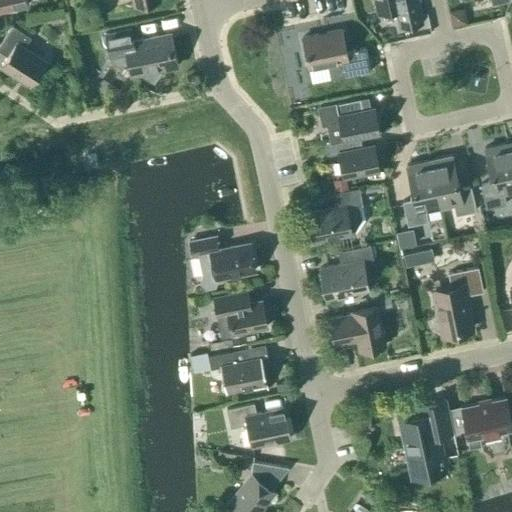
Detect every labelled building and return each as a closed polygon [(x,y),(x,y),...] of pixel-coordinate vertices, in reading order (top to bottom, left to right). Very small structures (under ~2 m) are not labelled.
[(0,0),(0,11),(26,6),(25,0),(0,0)] [(373,0),(376,12),(395,8),(400,29),(423,24),(417,0),(373,0)] [(1,65),(30,84),(44,62),(23,48),(31,37),(12,25),(0,43),(0,50),(7,56),(1,65)] [(129,53),(134,74),(141,73),(152,79),(159,69),(174,66),(167,33),(132,40),(130,28),(105,33),(110,57),(129,53)] [(338,62),(340,77),(370,71),(365,47),(346,51),(341,29),(302,37),(308,68),(338,62)] [(343,138),(343,139),(359,136),(359,135),(377,131),(378,132),(379,132),(374,107),(373,107),(373,108),(362,110),(359,98),(319,107),(322,119),(327,120),(331,141),(343,138)] [(359,136),(343,139),(343,138),(331,141),(326,142),(329,155),(338,153),(343,176),(379,169),(373,144),(372,144),(372,145),(362,147),(359,136)] [(506,203),(503,193),(511,190),(511,166),(507,143),(484,148),(491,181),(480,184),(485,208),(506,203)] [(459,189),(451,155),(429,160),(439,207),(453,204),(455,215),(475,210),(470,186),(459,189)] [(86,159),(88,170),(99,168),(96,157),(86,159)] [(427,221),(425,210),(439,207),(429,160),(406,165),(413,199),(402,201),(407,225),(427,221)] [(345,178),(332,180),(334,192),(336,192),(347,190),(345,178)] [(308,213),(313,240),(356,232),(364,219),(358,188),(347,190),(336,192),(339,207),(308,213)] [(417,243),(414,229),(401,231),(401,227),(395,228),(398,246),(417,243)] [(189,241),(192,255),(199,254),(204,275),(201,281),(206,287),(213,285),(216,278),(255,270),(249,243),(219,249),(216,235),(189,241)] [(368,289),(364,267),(374,265),(370,244),(337,251),(340,264),(319,268),(325,298),(368,289)] [(414,251),(402,253),(405,266),(417,263),(415,253),(414,251)] [(473,326),(467,295),(483,291),(478,266),(448,273),(451,288),(432,292),(440,332),(473,326)] [(247,290),(213,297),(216,313),(221,336),(231,333),(267,326),(261,299),(249,302),(247,290)] [(356,337),(358,349),(385,344),(377,306),(351,312),(351,313),(329,317),(335,344),(349,341),(348,338),(356,337)] [(268,389),(264,371),(270,369),(267,355),(236,361),(233,350),(202,356),(204,369),(220,366),(225,390),(242,387),(243,393),(266,388),(267,389),(268,389)] [(461,404),(468,438),(511,429),(505,395),(461,404)] [(419,415),(399,419),(402,436),(406,435),(409,445),(405,446),(408,463),(412,462),(414,472),(445,466),(438,436),(453,432),(446,399),(417,405),(419,415)] [(253,403),(226,409),(230,427),(247,424),(251,446),(290,438),(284,407),(255,413),(253,403)] [(456,454),(447,456),(448,464),(458,462),(456,454)] [(251,474),(227,504),(236,511),(256,511),(274,491),(271,489),(278,480),(280,466),(252,461),(250,474),(251,474)]
